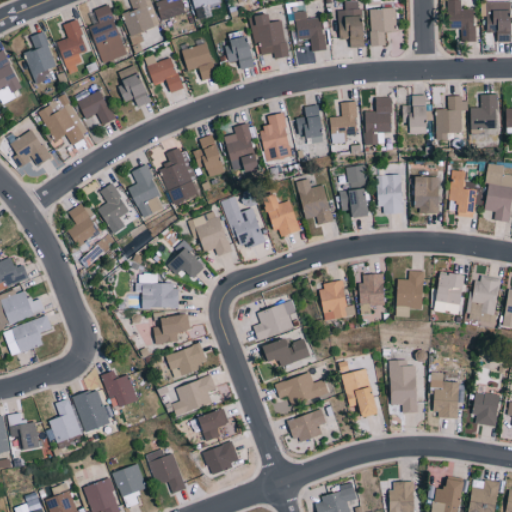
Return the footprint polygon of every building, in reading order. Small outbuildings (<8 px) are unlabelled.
[(158,25),(149,0),(128,0),(132,10),(122,14),(132,45),(142,42),(139,32),(158,25)] [(161,0),(155,2),(161,20),(186,13),(181,0),(161,0)] [(192,0),(196,20),(212,17),(209,5),(219,4),(217,0),(192,0)] [(460,0),(446,0),(447,28),(460,28),(461,42),(475,41),(474,8),(461,9),(460,0)] [(350,47),(363,47),(362,1),(344,1),(345,10),(338,11),(339,39),(350,39),(350,47)] [(497,42),(511,41),(510,1),(486,2),(487,32),(496,32),(497,42)] [(101,63),(125,55),(108,5),(93,10),(98,23),(89,26),(101,63)] [(384,32),(396,32),(395,8),(369,9),(370,46),(385,46),(384,32)] [(309,38),(311,51),(325,50),(321,17),(306,19),(306,11),(293,13),(297,40),(309,38)] [(248,17),(253,42),(259,41),(261,55),(273,52),(274,59),(288,56),(280,20),(270,22),(268,13),(248,17)] [(67,38),(56,42),(67,74),(77,70),(75,65),(82,62),(79,54),(87,51),(76,20),(62,25),(67,38)] [(30,37),(34,49),(23,53),(35,83),(50,77),(47,69),(56,66),(42,32),(30,37)] [(253,67),(248,34),(234,37),(235,44),(225,46),(228,62),(239,61),(240,69),(253,67)] [(198,67),(202,81),(217,76),(206,42),(181,50),(188,71),(198,67)] [(21,88),(4,49),(0,50),(0,101),(0,103),(14,97),(12,91),(21,88)] [(169,92),(181,88),(172,57),(154,62),(153,55),(145,58),(152,84),(166,80),(169,92)] [(137,106),(149,101),(137,65),(118,71),(122,84),(118,85),(123,101),(134,97),(137,106)] [(84,118),(96,113),(101,124),(114,119),(101,89),(76,100),(84,118)] [(496,94),(480,93),(480,106),(470,106),(470,133),(479,133),(479,128),(496,128),(496,94)] [(37,110),(54,140),(65,133),(72,145),(83,138),(81,133),(85,131),(65,94),(37,110)] [(426,133),(426,118),(431,118),(431,103),(426,103),(426,94),(412,94),(412,104),(401,104),(401,113),(402,113),(401,123),(409,123),(409,132),(426,133)] [(461,131),(461,109),(464,109),(464,95),(447,95),(447,108),(435,108),(436,139),(448,138),(448,132),(461,131)] [(391,131),(390,96),(375,96),(375,110),(364,111),(365,142),(378,142),(378,131),(391,131)] [(341,115),(330,116),(331,142),(345,142),(345,134),(356,134),(355,101),(340,101),(341,115)] [(304,106),(305,116),(295,117),(297,136),(310,134),(311,142),(323,141),(318,104),(304,106)] [(291,155),(283,112),(267,115),(269,126),(259,128),(265,160),(291,155)] [(223,135),(233,174),(259,167),(247,122),(233,126),(235,132),(223,135)] [(37,166),(50,157),(32,129),(10,143),(17,153),(12,157),(19,167),(32,159),(37,166)] [(193,150),(198,167),(205,165),(209,175),(225,170),(213,133),(198,138),(201,147),(193,150)] [(165,153),(169,163),(158,167),(172,203),(198,193),(180,147),(165,153)] [(131,171),(136,183),(128,187),(142,217),(165,207),(145,164),(131,171)] [(345,167),(349,190),(339,191),(341,210),(351,209),(352,217),(370,214),(362,164),(345,167)] [(482,209),(494,211),(493,219),(508,221),(511,195),(511,174),(501,173),(502,166),(489,164),(482,209)] [(477,189),(464,188),(466,171),(451,169),(448,200),(459,201),(457,215),(473,217),(477,189)] [(402,212),(401,174),(376,174),(376,206),(382,206),(383,213),(402,212)] [(438,212),(438,175),(415,176),(415,213),(438,212)] [(333,220),(323,184),(310,187),(308,178),(296,181),(305,218),(315,216),(317,224),(333,220)] [(100,190),(106,202),(98,207),(112,233),(125,226),(119,216),(128,211),(113,183),(100,190)] [(221,200),(238,245),(247,242),(249,246),(264,241),(252,207),(240,211),(234,195),(221,200)] [(290,199),(279,203),(277,198),(265,202),(274,230),(278,229),(281,236),(300,229),(290,199)] [(81,203),(67,211),(75,224),(66,229),(77,245),(100,231),(81,203)] [(230,251),(217,210),(187,219),(193,238),(199,236),(204,251),(215,247),(217,255),(230,251)] [(179,253),(166,264),(177,276),(185,269),(192,277),(205,266),(182,240),(174,248),(179,253)] [(0,260),(0,286),(3,285),(3,287),(29,277),(23,264),(16,267),(11,256),(0,260)] [(423,270),(408,270),(408,279),(397,278),(396,315),(408,316),(408,308),(422,308),(423,270)] [(434,309),(457,314),(465,276),(442,271),(434,309)] [(142,291),(142,307),(179,307),(179,284),(156,284),(156,273),(136,273),(136,291),(142,291)] [(499,277),(477,275),(475,290),(469,290),(466,320),(494,323),(499,277)] [(319,283),(324,319),(354,315),(353,304),(346,305),(342,280),(319,283)] [(502,326),(511,327),(511,288),(509,288),(502,326)] [(0,293),(0,315),(3,324),(44,311),(40,298),(30,301),(26,289),(15,293),(14,289),(0,293)] [(296,317),(293,301),(257,310),(260,323),(253,324),(257,338),(293,329),(290,318),(296,317)] [(152,327),(156,344),(178,339),(176,331),(190,329),(186,312),(160,318),(162,325),(152,327)] [(39,332),(51,327),(46,314),(2,331),(11,355),(43,343),(39,332)] [(268,361),(278,358),(281,366),(310,355),(304,338),(288,343),(286,337),(262,345),(268,361)] [(166,354),(173,377),(200,369),(198,362),(205,360),(200,343),(166,354)] [(389,359),(390,404),(401,404),(401,412),(416,412),(416,365),(406,365),(406,359),(389,359)] [(342,373),(348,406),(359,404),(362,416),(376,413),(367,368),(342,373)] [(137,401),(129,374),(116,378),(114,370),(102,374),(112,408),(137,401)] [(287,395),(291,405),(331,392),(327,378),(313,383),(309,372),(274,383),(279,397),(287,395)] [(176,416),(211,403),(207,390),(215,387),(210,374),(175,388),(179,400),(171,403),(176,416)] [(433,417),(457,418),(458,380),(429,379),(429,386),(434,387),(433,417)] [(72,397),(85,432),(110,423),(107,417),(113,415),(109,404),(103,406),(96,388),(72,397)] [(474,423),(496,426),(499,394),(474,392),(472,415),(475,415),(474,423)] [(59,416),(48,420),(56,442),(81,434),(69,397),(55,402),(59,416)] [(216,427),(228,423),(223,408),(197,417),(205,440),(219,436),(216,427)] [(297,443),(321,434),(318,425),(326,422),(320,408),(288,420),(297,443)] [(39,448),(36,420),(21,421),(20,412),(8,414),(10,436),(19,435),(21,449),(39,448)] [(0,452),(9,451),(2,414),(0,414),(0,452)] [(231,463),(239,460),(232,441),(202,452),(211,475),(232,467),(231,463)] [(145,455),(156,485),(167,481),(172,493),(186,488),(172,453),(164,456),(161,448),(145,455)] [(112,472),(125,508),(140,502),(136,491),(145,488),(137,463),(112,472)] [(493,511),(499,482),(473,477),(467,511),(493,511)] [(91,511),(96,511),(103,510),(103,511),(119,511),(120,511),(107,478),(82,488),(91,511)] [(433,487),(430,511),(458,511),(462,480),(446,478),(444,488),(433,487)] [(408,511),(414,511),(413,480),(389,481),(389,511),(408,511)] [(349,511),(346,501),(356,498),(351,482),(338,486),(339,492),(313,500),(316,511),(349,511)] [(49,511),(84,511),(84,510),(78,511),(77,511),(70,491),(45,498),(49,511)] [(42,511),(41,505),(35,507),(33,502),(14,508),(15,511),(42,511)]
